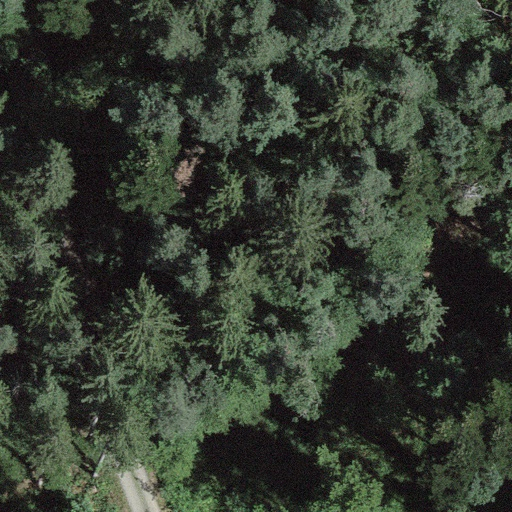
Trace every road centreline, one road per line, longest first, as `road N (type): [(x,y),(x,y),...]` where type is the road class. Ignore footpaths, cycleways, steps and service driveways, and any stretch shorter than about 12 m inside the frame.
road 1 (track): [(31,136),(154,511)]
road 2 (track): [(28,0),(31,136)]
